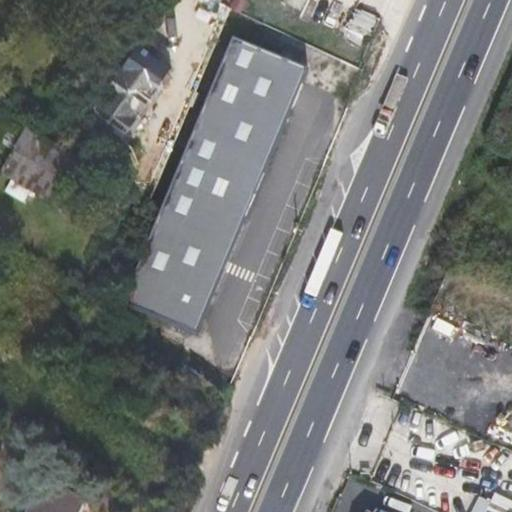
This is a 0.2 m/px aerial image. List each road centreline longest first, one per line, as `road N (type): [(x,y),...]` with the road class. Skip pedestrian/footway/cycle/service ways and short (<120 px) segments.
road 1 (primary): [(447,0),(230,511)]
road 2 (primary): [(276,511),(492,0)]
